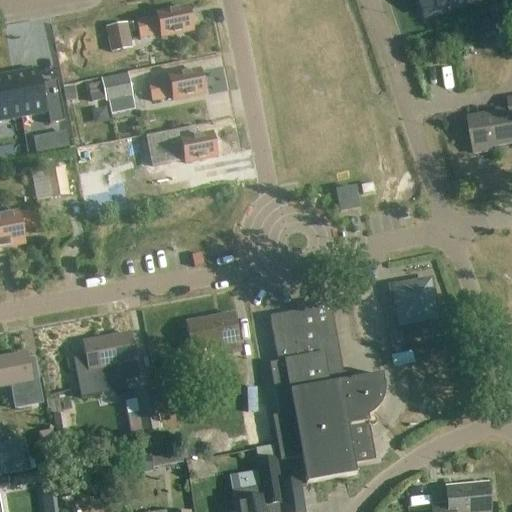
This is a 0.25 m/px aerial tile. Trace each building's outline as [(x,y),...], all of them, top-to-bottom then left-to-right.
[(418,0),(425,17),(469,1),(468,0),(418,0)] [(511,31),(511,1),(487,10),(496,37),(511,31)] [(160,38),(193,32),(188,9),(156,15),(157,19),(135,23),(139,39),(159,35),(160,38)] [(105,28),(110,53),(131,49),(126,25),(105,28)] [(136,65),(148,63),(147,56),(135,58),(136,65)] [(37,69),(13,74),(21,120),(47,115),(49,126),(64,123),(56,84),(41,87),(37,69)] [(172,102),(205,95),(200,72),(168,78),(168,81),(147,85),(150,102),(171,98),(172,102)] [(0,123),(21,120),(13,74),(0,76),(0,123)] [(101,80),(105,102),(132,96),(127,75),(101,80)] [(75,96),(74,88),(64,90),(65,98),(75,96)] [(466,119),(473,155),(492,152),(492,148),(511,144),(511,99),(505,101),(507,111),(466,119)] [(183,165),(216,158),(212,135),(179,141),(180,143),(159,147),(163,165),(183,162),(183,165)] [(45,172),(50,199),(67,196),(62,169),(45,172)] [(333,191),(337,213),(357,209),(353,187),(333,191)] [(18,211),(0,214),(0,244),(1,249),(24,244),(21,231),(41,227),(38,210),(19,214),(18,211)] [(428,282),(392,289),(399,326),(394,327),(392,328),(395,343),(447,333),(447,332),(443,310),(434,312),(428,282)] [(268,364),(274,396),(277,416),(271,417),(279,461),(300,457),(305,485),(313,483),(345,478),(355,476),(355,474),(353,465),(374,461),(367,418),(369,417),(371,415),(373,414),(375,412),(376,411),(378,409),(379,407),(380,404),(381,402),(382,400),(383,397),(383,395),(384,393),(384,390),(383,388),(383,386),(383,383),(381,375),(379,375),(355,379),(342,370),(331,315),(330,306),(312,309),(312,307),(297,310),(297,312),(268,317),(270,327),(277,363),(268,364)] [(234,314),(185,323),(190,352),(217,348),(219,357),(240,353),(234,314)] [(137,372),(131,336),(82,345),(87,372),(121,365),(123,375),(137,372)] [(413,363),(411,353),(391,357),(393,366),(413,363)] [(26,355),(0,360),(0,387),(4,387),(10,386),(14,410),(42,405),(33,358),(27,359),(26,355)] [(159,433),(152,399),(117,406),(115,420),(119,441),(159,433)] [(254,444),(267,441),(261,406),(247,409),(254,444)] [(64,415),(52,417),(58,457),(70,456),(64,415)] [(202,444),(205,460),(225,457),(222,440),(202,444)] [(18,441),(0,444),(0,477),(24,473),(18,441)] [(265,511),(265,506),(280,504),(282,503),(283,511),(297,511),(302,508),(296,480),(278,483),(274,459),(272,446),(255,449),(257,461),(256,462),(260,488),(232,493),(234,501),(233,501),(234,511),(265,511)] [(53,473),(57,499),(71,497),(67,471),(53,473)] [(176,472),(179,488),(185,487),(182,471),(176,472)] [(13,488),(36,484),(34,474),(12,478),(13,488)] [(430,507),(430,511),(488,511),(485,485),(444,490),(445,505),(430,507)]
